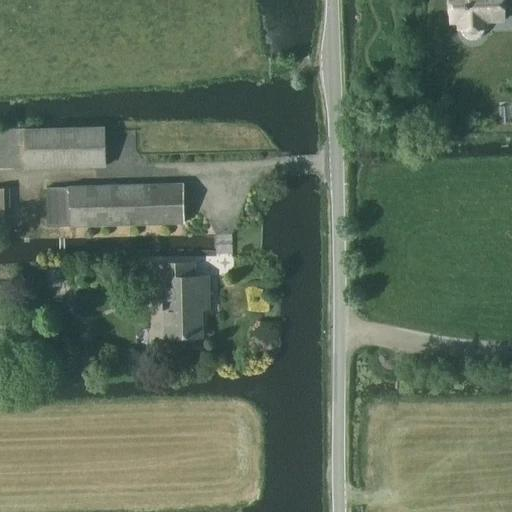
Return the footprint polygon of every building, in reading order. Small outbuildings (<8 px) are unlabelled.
[(451,0),(452,20),(461,20),(462,28),(464,28),(464,31),(467,34),(470,36),(474,37),(478,36),(481,34),(483,31),(483,27),(486,27),(485,19),(504,18),(503,0),(451,0)] [(26,168),(106,166),(105,127),(25,129),(26,168)] [(48,226),(184,223),(183,183),(47,187),(48,226)] [(0,228),(10,228),(9,188),(0,187),(0,228)] [(201,276),(195,276),(195,262),(156,263),(156,278),(165,278),(166,337),(202,336),(201,276)]
